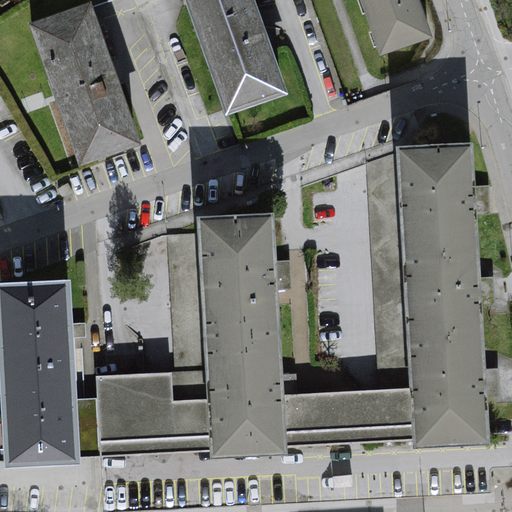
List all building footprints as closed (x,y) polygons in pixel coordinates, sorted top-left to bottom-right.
[(183,0),(226,114),(230,113),(286,92),(272,54),(253,0),(183,0)] [(361,0),(381,54),(426,38),(430,37),(416,0),(361,0)] [(94,3),(32,24),(56,94),(79,164),(140,144),(94,3)] [(471,145),(396,150),(409,389),(412,442),(413,451),(489,446),(487,420),(486,405),(471,145)] [(274,215),(196,218),(206,399),(208,451),(209,457),(286,453),(286,446),(283,395),(274,215)] [(69,279),(0,282),(0,408),(0,412),(4,467),(79,463),(79,458),(76,401),(69,279)] [(97,398),(76,401),(79,458),(208,451),(206,399),(173,401),(171,372),(97,376),(97,398)] [(409,389),(283,395),(286,446),(412,442),(409,389)]
